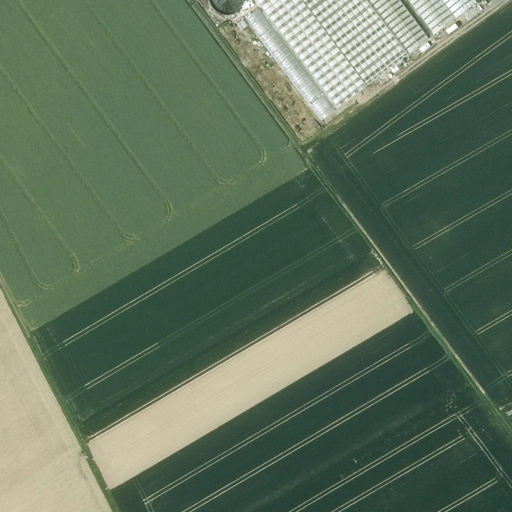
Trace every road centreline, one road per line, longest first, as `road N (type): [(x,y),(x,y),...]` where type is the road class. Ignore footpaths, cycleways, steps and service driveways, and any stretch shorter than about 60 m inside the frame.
road 1 (track): [(511,437),(187,0)]
road 2 (track): [(507,0),(301,155)]
road 3 (track): [(0,283),(116,511)]
